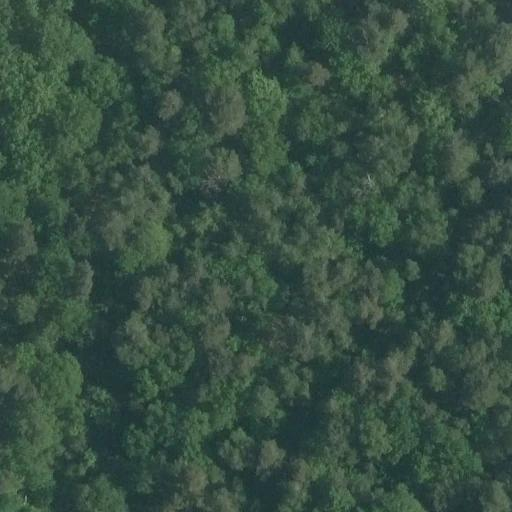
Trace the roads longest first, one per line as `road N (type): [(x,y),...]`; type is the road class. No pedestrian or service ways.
road 1 (track): [(511,194),(311,413),(301,454),(0,346)]
road 2 (track): [(301,454),(426,511)]
